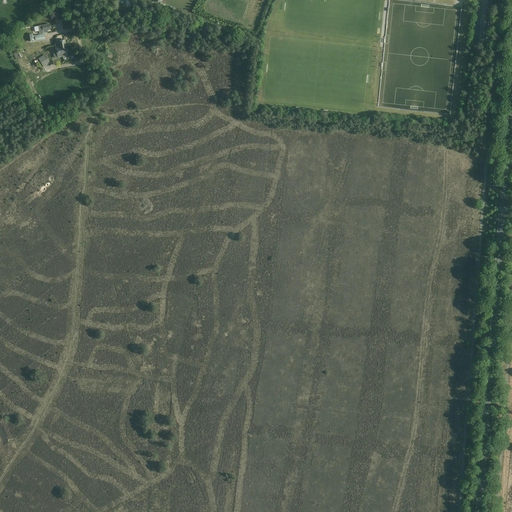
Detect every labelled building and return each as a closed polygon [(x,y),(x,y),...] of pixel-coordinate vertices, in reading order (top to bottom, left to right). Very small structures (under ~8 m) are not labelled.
[(132,3),(127,0),(126,0),(123,5),(129,8),(132,3)] [(56,22),(62,20),(60,12),(53,14),(54,16),(55,16),(56,22)] [(39,34),(48,32),(47,30),(50,30),(49,24),(41,25),(38,26),(39,34)] [(14,32),(9,36),(14,42),(19,38),(14,32)] [(30,42),(45,40),(44,34),(33,36),(32,34),(29,34),(30,42)] [(55,44),(56,47),(56,50),(53,50),(54,58),(62,57),(62,55),(67,54),(65,40),(58,41),(58,43),(55,44)] [(19,48),(13,51),(14,53),(13,54),(16,60),(21,57),(19,52),(21,51),(19,48)] [(37,55),(40,63),(48,61),(45,52),(37,55)] [(48,60),(42,64),(45,69),(51,65),(48,60)]
